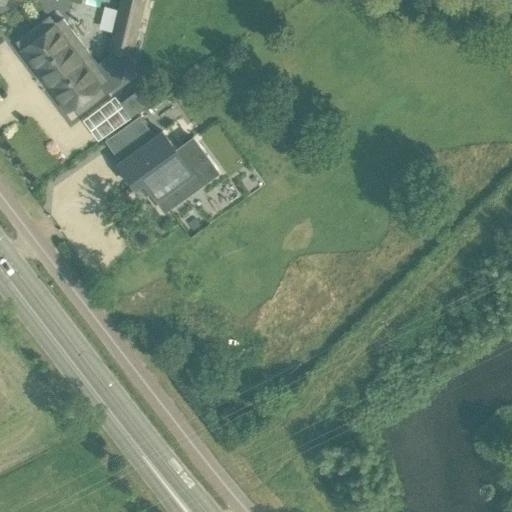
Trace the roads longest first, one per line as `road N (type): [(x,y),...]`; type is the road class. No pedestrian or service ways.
road 1 (unclassified): [(246,511),(0,192)]
road 2 (primary): [(188,511),(0,271)]
